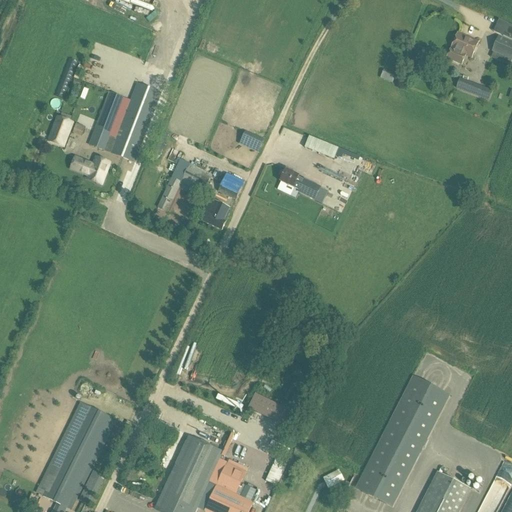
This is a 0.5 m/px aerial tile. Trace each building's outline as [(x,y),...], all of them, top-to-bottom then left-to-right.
[(459,33),(447,59),(462,65),(466,56),(472,58),(479,42),(459,33)] [(511,41),(499,36),(493,51),(511,59),(511,41)] [(384,70),(381,79),(393,84),(397,75),(384,70)] [(460,79),(457,88),(467,92),(470,82),(460,79)] [(109,93),(89,146),(135,163),(161,94),(137,85),(131,102),(117,139),(111,137),(125,100),(109,93)] [(58,118),(53,131),(68,137),(73,124),(58,118)] [(245,142),(256,147),(259,141),(248,136),(245,142)] [(334,160),(336,156),(339,148),(331,146),(327,157),(334,160)] [(76,159),(71,170),(89,177),(88,180),(96,183),(96,184),(101,186),(103,185),(105,181),(104,179),(110,164),(96,159),(94,166),(76,159)] [(190,164),(181,182),(203,194),(213,176),(190,164)] [(286,171),(281,182),(293,188),(299,191),(298,193),(315,202),(316,201),(318,203),(322,204),(328,192),(322,189),(322,188),(299,177),(299,176),(287,170),(286,171)] [(227,174),(218,193),(236,201),(245,182),(227,174)] [(157,177),(153,187),(162,191),(166,181),(157,177)] [(172,178),(157,208),(168,214),(182,184),(172,178)] [(250,200),(248,205),(260,209),(261,204),(250,200)] [(206,213),(202,221),(222,230),(223,229),(226,223),(224,222),(230,210),(228,209),(217,203),(211,215),(206,213)] [(356,491),(392,510),(450,398),(413,379),(356,491)] [(40,486),(36,494),(38,495),(41,496),(56,504),(53,511),(66,511),(68,509),(68,508),(72,510),(117,421),(88,406),(82,404),(81,403),(81,404),(40,486)] [(191,437),(157,511),(199,511),(225,452),(191,437)] [(237,494),(247,473),(227,464),(218,485),(237,494)] [(339,470),(329,475),(334,485),(344,481),(339,470)] [(435,473),(415,511),(457,511),(469,489),(435,473)] [(250,511),(254,504),(237,495),(237,494),(218,485),(204,511),(250,511)] [(411,500),(416,502),(423,489),(418,486),(411,500)] [(273,497),(270,503),(277,507),(280,501),(273,497)] [(82,503),(77,511),(88,511),(91,507),(82,503)]
